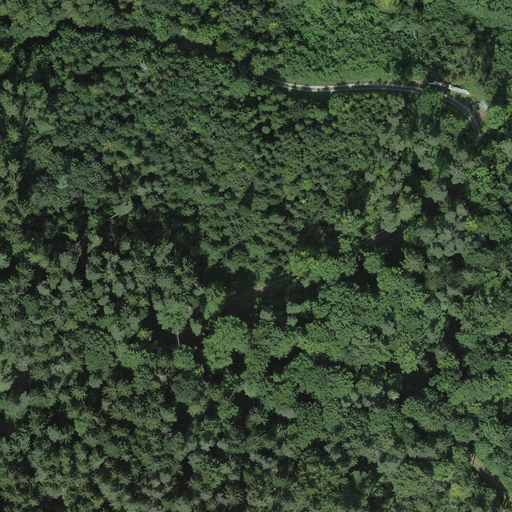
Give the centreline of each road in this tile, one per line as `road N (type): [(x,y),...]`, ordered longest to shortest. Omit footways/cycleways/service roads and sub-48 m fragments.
road 1 (track): [(0,391),(88,371),(245,295),(391,241),(467,181),(486,158),(488,136),(474,116),(440,95),(388,86),(292,89),(183,49),(0,31)]
road 2 (track): [(511,502),(408,378),(371,361),(171,335)]
